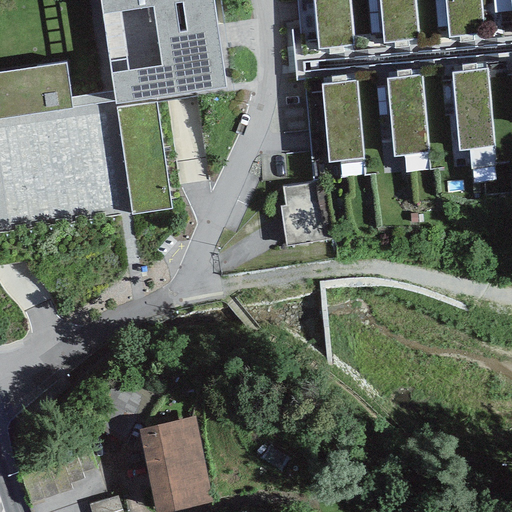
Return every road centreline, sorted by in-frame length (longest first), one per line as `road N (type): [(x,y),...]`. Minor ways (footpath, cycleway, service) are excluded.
road 1 (unclassified): [(0,379),(186,283),(265,93),(263,0)]
road 2 (track): [(186,283),(349,269),(439,284),(511,309)]
road 3 (unknown): [(268,71),(511,44)]
